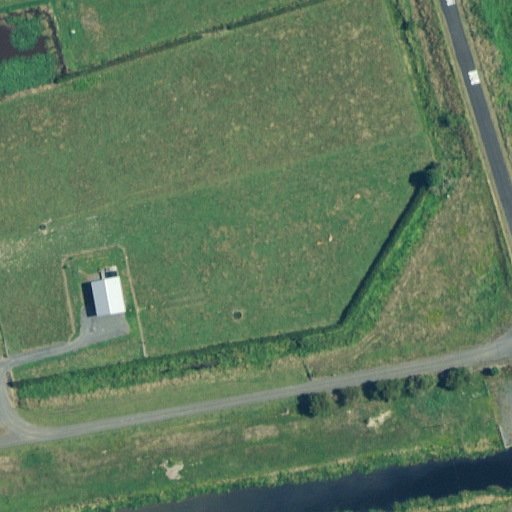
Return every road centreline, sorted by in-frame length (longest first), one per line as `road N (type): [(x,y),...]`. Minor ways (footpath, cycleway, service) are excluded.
road 1 (unclassified): [(511,347),(0,441)]
road 2 (unclassified): [(438,0),(511,230)]
